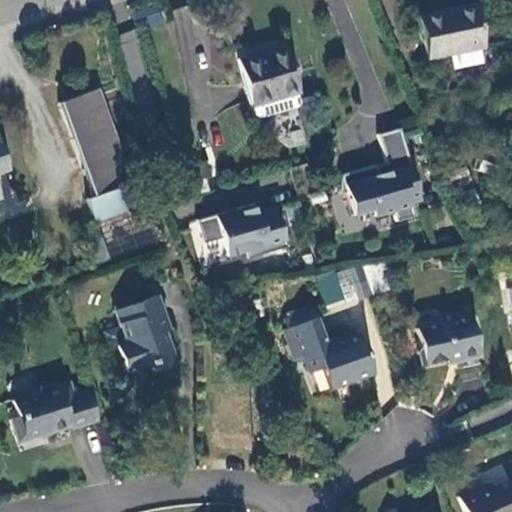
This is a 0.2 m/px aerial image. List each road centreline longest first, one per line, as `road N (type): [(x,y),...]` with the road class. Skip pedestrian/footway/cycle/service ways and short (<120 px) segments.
road 1 (residential): [(72,511),(190,488),(245,489),(299,511)]
road 2 (residential): [(412,419),(299,511)]
